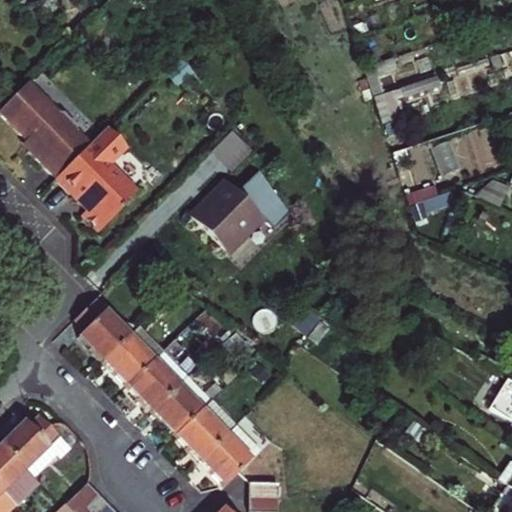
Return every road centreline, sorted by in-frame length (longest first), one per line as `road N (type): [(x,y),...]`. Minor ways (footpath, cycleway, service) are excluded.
road 1 (residential): [(31,356),(172,498)]
road 2 (residential): [(0,224),(68,290),(15,340),(31,356)]
road 3 (unknown): [(68,290),(204,173)]
